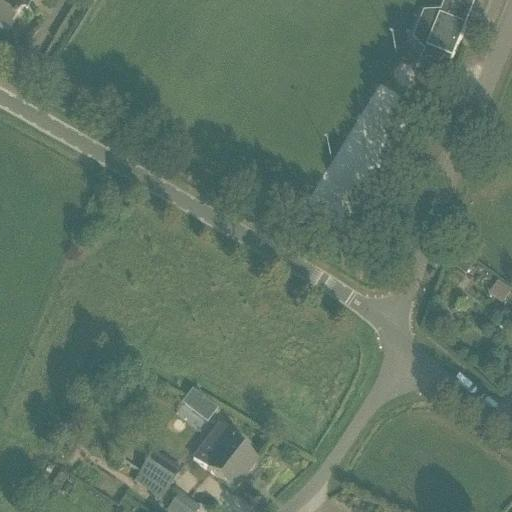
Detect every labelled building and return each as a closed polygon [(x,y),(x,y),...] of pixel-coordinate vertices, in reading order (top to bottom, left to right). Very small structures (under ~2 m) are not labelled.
[(0,0),(0,30),(8,35),(22,11),(12,5),(15,0),(0,0)] [(419,69),(443,78),(451,60),(453,60),(466,28),(464,27),(475,0),(447,0),(440,17),(419,69)] [(186,402),(182,408),(207,427),(218,413),(204,403),(192,394),(186,402)] [(75,413),(67,432),(77,437),(86,418),(75,413)] [(217,481),(233,494),(256,464),(230,443),(234,439),(220,428),(207,444),(193,461),(217,481)] [(134,483),(162,501),(180,474),(153,456),(134,483)] [(64,488),(61,494),(67,498),(71,492),(64,488)] [(167,511),(198,511),(199,511),(180,497),(167,511)]
